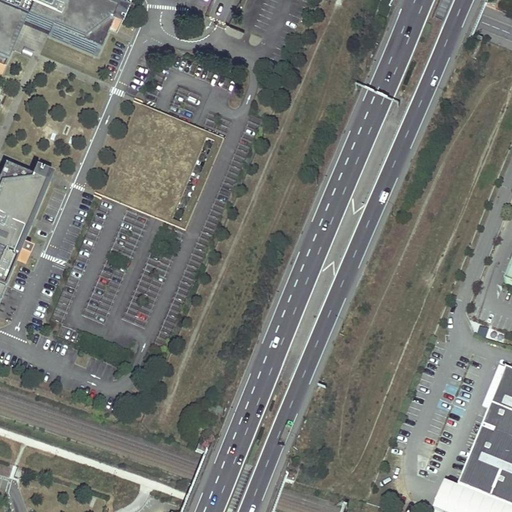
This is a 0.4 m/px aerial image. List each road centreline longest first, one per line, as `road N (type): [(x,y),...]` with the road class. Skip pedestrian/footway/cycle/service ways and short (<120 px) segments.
road 1 (trunk): [(249,511),(466,0)]
road 2 (trunk): [(420,0),(209,511)]
